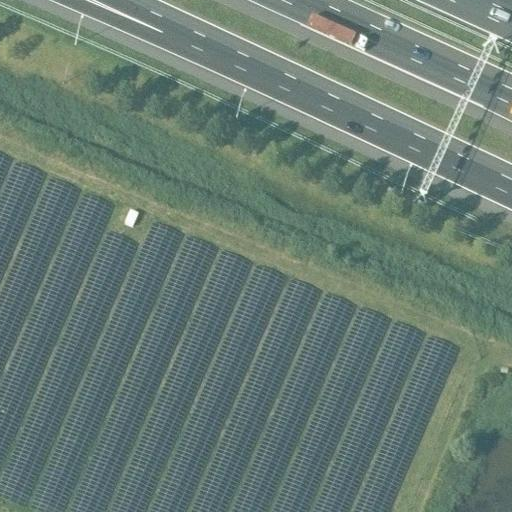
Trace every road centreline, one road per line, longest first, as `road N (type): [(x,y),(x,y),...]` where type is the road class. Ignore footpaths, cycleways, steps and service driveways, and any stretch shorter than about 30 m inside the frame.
road 1 (motorway): [(160,25),(511,188)]
road 2 (motorway): [(296,0),(511,97)]
